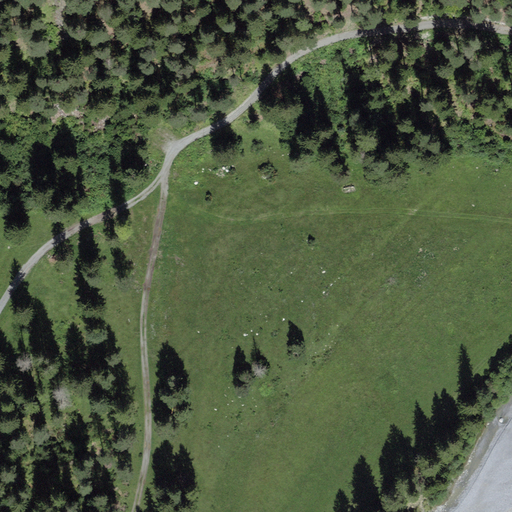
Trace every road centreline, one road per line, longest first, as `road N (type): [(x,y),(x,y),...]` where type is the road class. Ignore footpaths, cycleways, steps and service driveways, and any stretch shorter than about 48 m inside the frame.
road 1 (track): [(164,175),(181,141),(240,109),(276,67),(322,39),(447,23),(511,32)]
road 2 (track): [(511,217),(387,210),(221,219),(178,202),(164,175)]
road 3 (track): [(134,511),(149,434),(142,302),(164,175)]
road 4 (track): [(164,175),(61,235),(16,278)]
